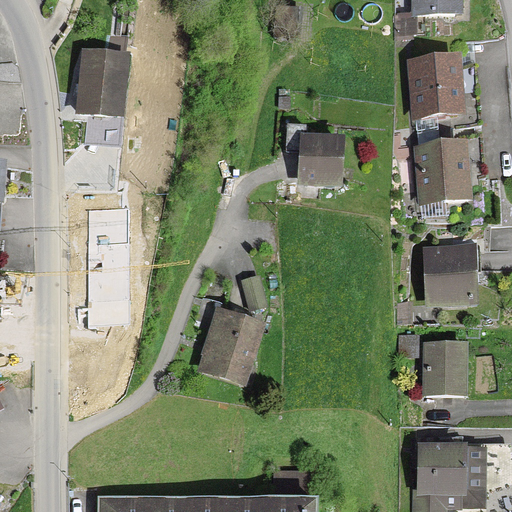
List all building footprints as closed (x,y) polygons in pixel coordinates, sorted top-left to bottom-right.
[(412,0),(413,18),(453,18),(452,0),(412,0)] [(272,40),(295,42),(297,12),(274,10),(272,40)] [(83,56),(77,116),(118,120),(124,60),(123,60),(126,40),(106,38),(104,58),(83,56)] [(479,128),(474,69),(455,70),(455,64),(410,68),(415,138),(433,137),(449,136),(449,131),(479,128)] [(286,129),(284,154),(301,155),(299,184),(337,187),(339,146),(303,144),(304,130),(286,129)] [(480,138),(450,141),(449,136),(433,137),(415,138),(420,198),(438,197),(443,204),(466,202),(464,182),(483,180),(480,138)] [(427,306),(472,305),(470,254),(425,256),(427,306)] [(249,313),(264,309),(256,280),(241,284),(249,313)] [(396,326),(410,326),(410,305),(395,305),(396,326)] [(240,385),(257,330),(217,317),(207,348),(209,349),(201,372),(240,385)] [(397,359),(415,360),(415,339),(398,339),(397,359)] [(425,349),(424,399),(462,399),(462,349),(425,349)] [(482,510),(483,454),(460,453),(461,440),(436,440),(435,453),(420,452),(420,454),(413,454),(413,470),(419,470),(419,494),(414,494),(413,511),(441,511),(441,509),(482,510)] [(311,474),(271,474),(271,499),(310,499),(311,474)] [(98,503),(98,511),(313,511),(314,507),(98,503)]
